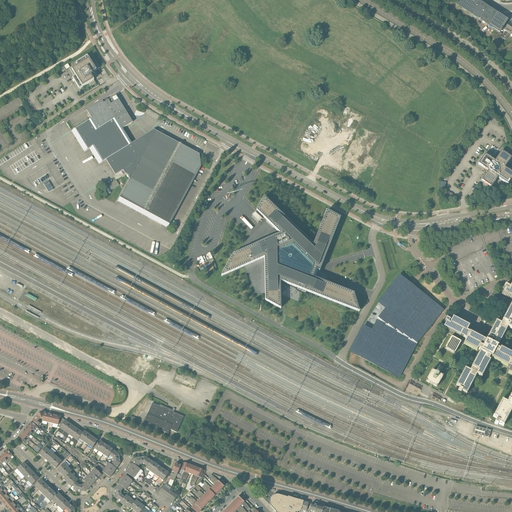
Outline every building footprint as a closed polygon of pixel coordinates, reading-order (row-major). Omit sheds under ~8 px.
[(499,32),(507,20),(475,0),(456,0),(455,3),(499,32)] [(501,41),(503,38),(511,25),(511,23),(510,22),(504,30),(505,31),(505,32),(500,39),(501,41)] [(511,25),(503,38),(505,40),(509,35),(508,35),(509,34),(511,35),(511,34),(511,33),(511,25)] [(93,78),(96,77),(97,76),(94,71),(99,68),(96,63),(93,65),(87,56),(76,63),(77,65),(70,69),(74,77),(72,78),(79,89),(89,83),(91,86),(96,83),(93,78)] [(132,144),(122,129),(131,123),(118,102),(117,101),(115,100),(113,100),(111,100),(106,103),(104,104),(103,101),(87,111),(92,119),(73,131),(71,131),(84,152),(89,149),(99,164),(106,160),(115,175),(124,170),(130,179),(118,202),(167,229),(201,166),(199,154),(154,130),(132,144)] [(511,172),(505,168),(510,159),(511,158),(510,157),(503,152),(501,151),(500,152),(495,161),(486,155),(485,154),(484,156),(479,163),(478,164),(479,165),(486,170),(485,170),(483,171),(484,175),(485,176),(482,180),(481,181),(482,182),(490,187),(491,188),(492,186),(498,178),(506,184),(508,184),(508,183),(511,177),(511,172)] [(50,181),(45,183),(49,192),(54,190),(50,181)] [(111,190),(119,185),(116,181),(108,186),(111,190)] [(450,193),(449,193),(448,192),(445,190),(444,192),(445,200),(448,202),(449,199),(451,201),(453,198),(455,200),(457,198),(452,195),(453,194),(450,193)] [(281,309),(280,281),(359,312),(354,294),(315,279),(317,277),(317,276),(317,275),(317,274),(318,271),(319,272),(340,218),(327,211),(314,243),(314,244),(314,243),(313,245),(264,198),(258,208),(257,211),(266,221),(249,238),(239,248),(239,249),(238,250),(238,251),(238,252),(238,253),(233,255),(221,277),(244,267),(264,258),(265,294),(265,301),(281,309)] [(470,332),(467,331),(469,325),(453,317),(451,321),(446,318),(445,321),(446,322),(443,327),(444,328),(444,327),(466,339),(463,344),(464,344),(476,351),(477,351),(478,349),(481,350),(480,352),(479,352),(471,368),(470,371),(465,368),(456,385),(460,387),(457,392),(461,393),(461,392),(466,395),(475,378),(476,375),(481,378),(482,377),(481,377),(490,362),(490,361),(488,360),(490,357),(491,358),(491,359),(491,358),(507,367),(510,368),(508,373),(508,374),(508,373),(511,375),(511,391),(508,399),(508,400),(507,403),(501,400),(501,401),(493,416),(493,417),(497,419),(494,423),(497,425),(498,423),(503,426),(504,426),(503,426),(511,410),(511,409),(511,410),(511,408),(511,284),(509,288),(505,285),(503,289),(504,289),(502,294),(511,299),(511,304),(501,324),(496,321),(487,337),(487,338),(489,339),(487,341),(486,341),(486,340),(470,332)] [(454,354),(461,342),(451,336),(444,349),(454,354)] [(437,387),(443,376),(432,370),(426,381),(437,387)] [(143,423),(168,434),(170,430),(177,432),(184,416),(174,412),(173,414),(171,413),(172,410),(160,404),(159,406),(153,403),(148,414),(147,414),(143,423)] [(36,416),(32,421),(38,426),(40,427),(41,425),(42,421),(43,418),(44,413),(40,414),(36,415),(36,416)] [(55,416),(53,424),(56,425),(58,425),(57,427),(59,428),(65,421),(60,417),(55,416)] [(59,428),(64,432),(70,424),(65,421),(59,428)] [(31,422),(28,426),(36,433),(38,430),(43,434),(45,432),(41,429),(40,428),(39,429),(31,422)] [(70,424),(64,432),(69,435),(74,427),(70,424)] [(36,433),(28,426),(25,430),(31,435),(32,433),(34,435),(36,433)] [(475,426),(473,433),(489,438),(491,430),(475,426)] [(74,427),(69,435),(73,438),(78,430),(74,427)] [(31,435),(25,430),(24,430),(21,434),(29,441),(31,439),(29,437),(31,435)] [(78,430),(73,438),(78,441),(79,439),(83,433),(78,430)] [(83,442),(89,434),(84,431),(83,433),(79,439),(83,442)] [(29,441),(21,434),(17,438),(26,445),(29,441)] [(88,445),(93,437),(89,434),(83,442),(88,445)] [(98,440),(93,437),(88,445),(92,448),(98,440)] [(94,448),(99,451),(104,444),(99,440),(94,448)] [(104,444),(99,451),(103,454),(109,447),(104,444)] [(39,454),(43,458),(49,451),(45,447),(39,454)] [(109,447),(103,454),(102,456),(106,459),(108,457),(109,455),(113,450),(109,447)] [(3,453),(9,461),(11,459),(9,458),(12,455),(7,449),(3,453)] [(113,450),(109,455),(113,458),(113,459),(119,458),(119,454),(113,450)] [(49,451),(43,458),(47,461),(53,454),(49,451)] [(0,455),(0,457),(4,462),(5,464),(9,461),(3,453),(0,455)] [(53,454),(47,461),(51,465),(57,458),(53,454)] [(147,466),(151,460),(145,457),(141,458),(142,463),(143,463),(147,466)] [(57,458),(51,465),(55,468),(62,461),(57,458)] [(119,458),(113,459),(114,461),(111,465),(116,468),(120,462),(119,458)] [(142,463),(141,458),(136,458),(132,464),(137,467),(140,464),(142,463)] [(150,471),(155,464),(151,460),(147,466),(145,468),(150,471)] [(21,473),(27,467),(24,462),(17,469),(21,473)] [(61,474),(68,467),(64,463),(57,470),(61,474)] [(116,468),(111,465),(109,463),(105,467),(113,473),(116,468)] [(174,481),(181,465),(176,463),(172,471),(174,472),(171,480),(174,481)] [(182,483),(189,465),(184,463),(181,470),(184,471),(182,475),(183,475),(182,477),(180,482),(182,483)] [(140,469),(137,467),(132,464),(129,468),(137,473),(140,469)] [(154,474),(159,467),(155,464),(150,471),(154,474)] [(191,474),(194,466),(189,465),(182,483),(184,484),(186,479),(187,477),(189,473),(191,474)] [(192,485),(198,468),(194,466),(191,474),(193,475),(192,478),(191,481),(190,484),(192,485)] [(27,467),(21,473),(24,477),(31,471),(27,467)] [(65,478),(70,473),(72,471),(68,467),(61,474),(65,477),(65,478)] [(113,473),(105,467),(102,472),(110,477),(113,473)] [(159,477),(164,470),(159,467),(154,474),(159,477)] [(95,468),(91,472),(98,479),(101,475),(95,468)] [(137,473),(129,468),(126,473),(133,478),(137,473)] [(198,468),(192,485),(194,485),(195,483),(196,480),(197,480),(198,477),(201,478),(204,470),(198,468)] [(164,470),(159,477),(163,480),(168,473),(164,470)] [(24,477),(22,479),(26,483),(28,481),(35,474),(31,471),(24,477)] [(98,479),(91,472),(87,476),(94,483),(98,479)] [(67,483),(73,476),(70,473),(65,478),(65,477),(63,479),(67,483)] [(35,474),(28,481),(32,485),(39,479),(35,474)] [(209,476),(222,488),(226,484),(225,484),(226,483),(225,482),(224,482),(220,479),(218,481),(215,478),(211,474),(209,476)] [(125,475),(122,479),(129,485),(133,481),(125,475)] [(71,487),(75,482),(77,480),(73,476),(67,483),(71,487)] [(94,483),(87,476),(83,480),(85,482),(90,487),(94,483)] [(213,486),(218,492),(222,488),(209,476),(208,478),(212,481),(211,482),(214,484),(213,486)] [(34,486),(38,490),(45,483),(41,479),(34,486)] [(129,485),(122,479),(118,484),(123,488),(126,490),(129,485)] [(80,491),(80,485),(78,485),(75,482),(71,487),(76,491),(80,491)] [(90,487),(85,482),(82,485),(80,485),(80,491),(85,491),(90,487)] [(202,483),(204,485),(215,496),(218,492),(213,486),(211,488),(208,485),(208,486),(204,482),(202,483)] [(45,483),(38,490),(42,494),(49,487),(45,483)] [(123,488),(118,484),(114,489),(115,493),(121,493),(121,491),(123,488)] [(205,494),(211,499),(215,496),(204,485),(202,487),(204,489),(207,492),(205,494)] [(49,487),(42,494),(46,497),(52,491),(49,487)] [(7,490),(0,496),(0,499),(2,502),(7,496),(10,494),(7,490)] [(52,491),(46,497),(44,500),(48,504),(50,501),(52,500),(56,495),(52,491)] [(197,492),(207,503),(211,499),(205,494),(203,495),(199,491),(197,492)] [(198,501),(204,506),(207,503),(197,492),(195,494),(200,499),(198,501)] [(56,495),(52,500),(55,503),(62,497),(58,493),(56,495)] [(121,493),(115,493),(115,498),(120,502),(124,497),(121,495),(121,493)] [(295,511),(296,511),(297,511),(299,511),(301,511),(302,510),(306,511),(309,503),(303,501),(304,501),(298,500),(298,499),(297,499),(295,498),(294,498),(288,497),(288,498),(285,498),(286,496),(280,494),(278,494),(277,494),(276,494),(274,494),(273,495),(272,496),(271,497),(271,498),(270,499),(270,500),(270,501),(269,502),(270,503),(270,504),(270,505),(271,506),(276,511),(277,511),(295,511)] [(126,495),(124,497),(120,502),(125,506),(130,499),(126,495)] [(236,499),(242,504),(249,511),(251,509),(247,506),(247,505),(244,503),(246,500),(240,495),(236,499)] [(4,506),(12,499),(11,497),(9,498),(7,496),(2,502),(5,505),(4,506)] [(62,497),(55,503),(53,505),(57,509),(59,507),(66,501),(62,497)] [(195,511),(198,511),(201,510),(190,499),(188,498),(187,499),(188,501),(193,506),(191,508),(195,511)] [(190,499),(201,510),(204,506),(198,501),(197,502),(192,498),(190,499)] [(8,510),(14,504),(12,502),(14,500),(12,499),(4,506),(8,510)] [(130,499),(125,506),(129,509),(130,507),(134,502),(130,499)] [(242,504),(236,499),(233,502),(243,511),(246,511),(243,509),(243,508),(240,506),(242,504)] [(130,507),(135,511),(140,503),(136,500),(134,502),(130,507)] [(66,501),(59,507),(63,511),(65,509),(70,504),(66,501)] [(243,511),(233,502),(229,506),(235,511),(237,509),(239,511),(243,511)] [(135,511),(136,511),(140,511),(143,509),(145,507),(140,503),(135,511)] [(309,503),(306,511),(305,511),(315,511),(317,505),(311,503),(311,504),(309,503)]
